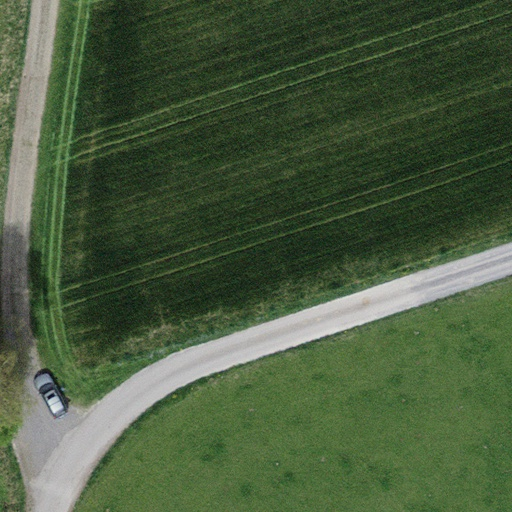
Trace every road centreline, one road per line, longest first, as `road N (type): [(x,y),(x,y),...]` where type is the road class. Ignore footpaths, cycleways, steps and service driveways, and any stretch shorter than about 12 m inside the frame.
road 1 (track): [(48,511),(61,480),(132,394),(511,253)]
road 2 (track): [(61,480),(19,348),(17,185),(40,0)]
